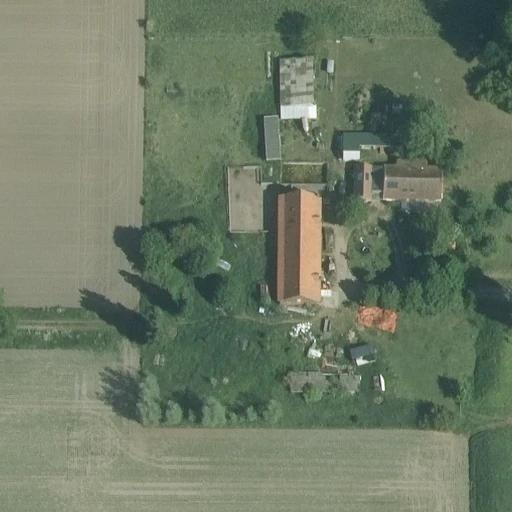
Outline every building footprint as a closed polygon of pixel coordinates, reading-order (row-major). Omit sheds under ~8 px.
[(312,64),(279,65),(278,121),(316,122),(316,108),(311,108),(312,64)] [(264,148),(278,147),(275,104),(260,105),(264,148)] [(342,136),(341,165),(359,166),(359,148),(404,149),(404,137),(342,136)] [(349,171),(349,180),(353,180),(353,203),(371,204),(371,202),(440,204),(441,173),(426,173),(427,164),(396,163),(395,170),(353,169),(353,171),(349,171)] [(315,203),(277,203),(276,308),(319,309),(319,287),(317,287),(317,283),(319,283),(320,230),(318,230),(318,225),(320,225),(320,206),(315,206),(315,203)] [(371,349),(349,355),(351,365),(374,358),(371,349)] [(321,377),(290,377),(290,397),(357,396),(357,390),(359,389),(359,380),(353,380),(353,376),(348,376),(348,381),(339,381),(339,385),(324,386),(324,381),(321,381),(321,377)]
